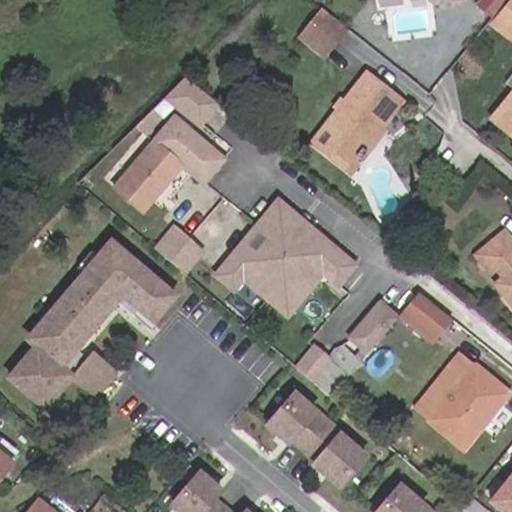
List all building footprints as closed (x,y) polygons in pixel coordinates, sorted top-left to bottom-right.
[(479,0),(494,14),(507,0),(479,0)] [(511,1),(489,29),(510,45),(511,42),(511,1)] [(300,42),(322,61),(346,30),(324,12),(300,42)] [(368,72),(328,121),(342,131),(326,152),(346,168),(355,158),(359,160),(366,153),(362,150),(374,135),(370,132),(375,125),(379,128),(402,100),(368,72)] [(182,75),(164,92),(197,121),(215,101),(182,75)] [(511,92),(494,115),(511,128),(511,92)] [(164,118),(104,187),(132,211),(173,166),(193,184),(213,162),(164,118)] [(342,131),(328,121),(312,141),(326,152),(342,131)] [(410,217),(419,206),(412,200),(402,211),(410,217)] [(238,255),(214,282),(230,295),(238,286),(246,285),(274,309),(311,270),(319,277),(336,257),(293,220),(255,267),(238,255)] [(472,257),(485,270),(511,248),(498,233),(472,257)] [(31,351),(4,382),(43,415),(69,384),(91,403),(114,376),(90,355),(71,377),(62,370),(121,301),(150,327),(176,297),(107,239),(45,315),(50,319),(27,347),(31,351)] [(176,241),(159,261),(186,283),(203,263),(176,241)] [(511,248),(485,270),(495,283),(511,265),(511,248)] [(511,265),(495,283),(496,284),(496,287),(511,305),(511,265)] [(424,288),(404,314),(440,341),(460,315),(424,288)] [(363,355),(394,317),(375,301),(344,340),(363,355)] [(308,350),(291,371),(307,383),(324,363),(308,350)] [(417,411),(429,421),(473,367),(458,356),(417,411)] [(507,393),(473,367),(429,421),(464,449),(507,393)] [(309,470),(338,495),(368,462),(341,437),(343,436),(294,394),(262,430),(288,452),(291,448),(312,467),(309,470)] [(0,479),(11,465),(0,456),(0,479)] [(222,511),(214,504),(221,495),(195,474),(165,510),(167,511),(222,511)] [(511,511),(511,475),(493,499),(510,511),(511,511)] [(426,511),(399,488),(377,511),(426,511)] [(49,511),(38,503),(30,511),(49,511)]
